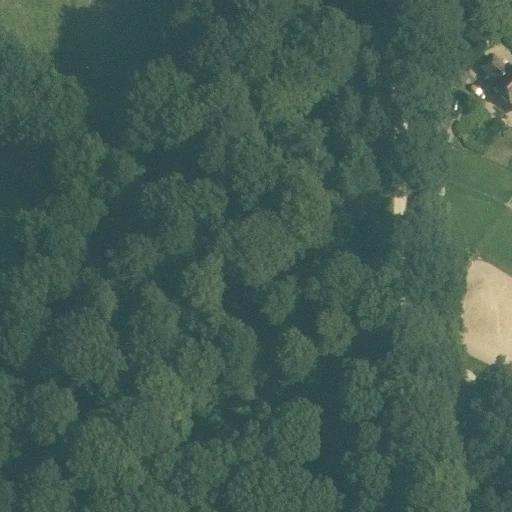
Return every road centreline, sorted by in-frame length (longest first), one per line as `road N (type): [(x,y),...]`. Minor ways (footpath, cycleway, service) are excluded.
road 1 (track): [(194,10),(386,54),(400,121),(402,378),(416,511)]
road 2 (unclassified): [(126,178),(199,0)]
road 3 (track): [(126,178),(0,108)]
road 4 (track): [(511,400),(401,349)]
